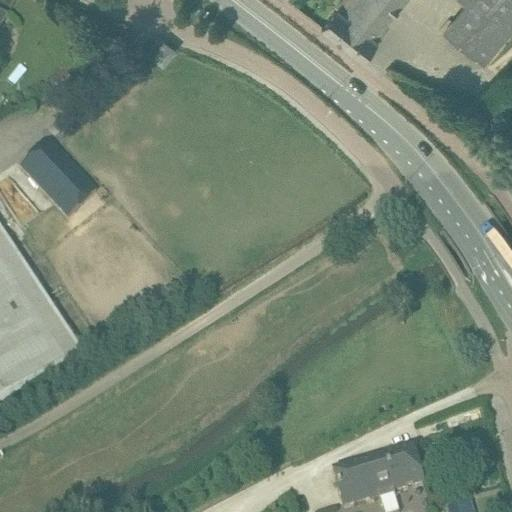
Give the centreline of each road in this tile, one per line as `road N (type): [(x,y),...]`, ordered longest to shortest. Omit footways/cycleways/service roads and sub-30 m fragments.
road 1 (unclassified): [(0,447),(398,193)]
road 2 (primary): [(497,267),(411,146),(234,0)]
road 3 (unclassified): [(140,12),(295,90),(398,193)]
